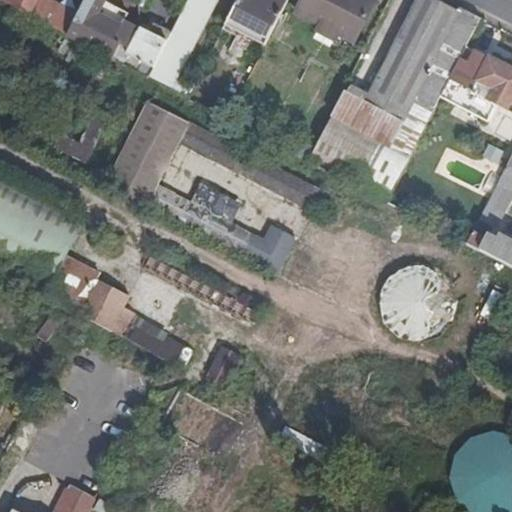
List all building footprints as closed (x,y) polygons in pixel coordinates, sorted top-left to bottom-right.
[(0,0),(0,2),(67,37),(75,21),(34,0),(33,0),(0,0)] [(85,0),(75,21),(67,37),(112,60),(120,45),(114,42),(120,29),(96,17),(98,13),(104,2),(99,0),(85,0)] [(237,0),(226,22),(267,43),(288,0),(237,0)] [(375,3),(369,0),(303,0),(297,14),(321,26),(317,32),(335,41),(338,35),(355,43),(375,3)] [(419,0),(366,105),(342,93),(307,161),(386,202),(399,177),(434,109),(414,99),(458,12),(434,0),(419,0)] [(481,19),(460,8),(458,12),(414,99),(434,109),(449,81),(466,47),(481,19)] [(122,24),(98,13),(96,17),(120,29),(122,24)] [(147,78),(170,33),(152,24),(147,32),(141,30),(130,50),(120,45),(112,60),(147,78)] [(192,45),(170,33),(147,78),(169,89),(181,65),(192,45)] [(511,71),(466,47),(449,81),(506,110),(511,101),(511,71)] [(318,190),(146,100),(102,185),(128,198),(126,203),(141,211),(144,206),(275,273),(294,237),(269,224),(258,245),(219,225),(232,199),(205,185),(191,211),(152,189),(180,136),(311,203),(318,190)] [(106,122),(91,114),(77,141),(60,132),(51,147),(82,165),(106,122)] [(503,153),(489,145),(482,159),(496,166),(503,153)] [(511,155),(493,193),(466,244),(511,267),(511,247),(498,240),(496,241),(486,235),(501,204),(504,206),(511,190),(511,155)] [(0,261),(34,279),(48,285),(63,257),(82,218),(0,176),(0,261)] [(34,279),(28,291),(107,332),(119,310),(125,296),(94,280),(96,274),(63,257),(48,285),(34,279)] [(248,326),(254,314),(146,257),(140,269),(248,326)] [(119,310),(107,332),(183,371),(187,364),(195,368),(206,346),(196,341),(199,334),(184,326),(177,339),(119,310)] [(236,357),(220,349),(206,378),(221,385),(236,357)] [(331,453),(285,428),(278,441),(324,466),(331,453)] [(87,511),(95,498),(71,486),(57,511),(87,511)]
